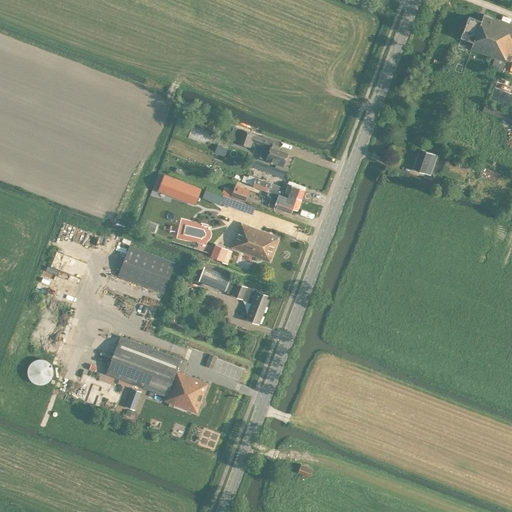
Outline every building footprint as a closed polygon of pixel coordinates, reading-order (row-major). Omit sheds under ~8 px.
[(511,22),(485,13),(482,19),(470,15),(462,35),(475,40),(472,47),(495,55),(491,66),(502,70),(509,50),(511,51),(511,48),(511,22)] [(511,80),(497,77),(495,85),(511,88),(511,80)] [(511,117),(511,109),(485,100),(483,108),(511,117)] [(194,112),(187,109),(183,119),(191,122),(194,112)] [(257,141),(260,135),(255,133),(255,132),(242,127),(237,140),(250,145),(252,139),(257,141)] [(265,137),(260,135),(257,141),(262,143),(262,142),(271,146),(265,144),(261,156),(266,158),(266,159),(283,165),(288,151),(276,146),(278,141),(266,136),(265,137)] [(217,143),(214,151),(224,154),(227,147),(217,143)] [(438,153),(422,147),(414,167),(431,173),(438,153)] [(464,179),(471,160),(461,156),(459,163),(446,158),(441,171),(464,179)] [(279,167),(250,157),(248,163),(276,174),(279,167)] [(196,201),(202,186),(165,172),(159,187),(196,201)] [(261,187),(268,189),(271,181),(257,176),(254,184),(261,187)] [(282,186),(279,194),(282,195),(283,193),(286,194),(291,196),(292,194),(301,198),(305,188),(290,183),(288,188),(282,186)] [(231,195),(244,200),(248,190),(235,184),(233,189),(231,195)] [(224,186),(222,191),(231,195),(233,189),(224,186)] [(279,194),(275,206),(286,210),(288,205),(298,208),(301,198),(292,194),(291,196),(286,194),(283,193),(282,195),(279,194)] [(244,200),(231,195),(227,203),(249,212),(253,203),(244,200)] [(21,204),(15,216),(46,229),(51,216),(21,204)] [(156,224),(147,221),(145,227),(154,230),(156,224)] [(270,260),(280,235),(241,221),(232,245),(270,260)] [(211,255),(223,260),(228,262),(233,250),(216,242),(211,255)] [(164,292),(176,260),(130,243),(118,274),(164,292)] [(211,284),(226,287),(229,272),(214,269),(211,284)] [(67,297),(71,277),(41,270),(38,283),(28,281),(26,288),(67,297)] [(252,301),(246,317),(259,323),(271,294),(257,289),(236,280),(234,284),(231,283),(227,291),(252,301)] [(145,324),(150,311),(121,300),(116,313),(145,324)] [(122,334),(107,372),(167,395),(165,399),(198,411),(209,381),(183,372),(188,360),(122,334)] [(206,364),(213,367),(217,355),(210,353),(206,364)] [(52,374),(52,371),(51,369),(50,366),(48,364),(46,363),(44,362),(40,361),(37,361),(35,361),(32,362),(30,364),(28,366),(27,369),(26,371),(26,373),(27,378),(28,380),(29,382),(31,384),(33,385),(35,386),(38,387),(41,387),(44,386),(47,384),(49,382),(51,379),(52,377),(52,374)] [(132,386),(125,404),(134,408),(141,390),(132,386)] [(311,475),(314,467),(301,462),(298,471),(311,475)]
